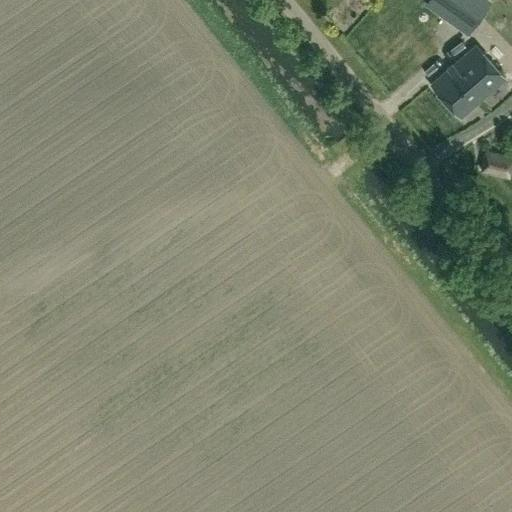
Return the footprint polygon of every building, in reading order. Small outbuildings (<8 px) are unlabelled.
[(488,0),(430,0),(427,5),(465,33),(488,0)] [(493,22),(510,2),(506,0),(500,0),(486,16),(493,22)] [(511,1),(484,29),(511,58),(511,1)] [(505,78),(477,44),(431,84),(459,117),(505,78)] [(508,176),(511,160),(511,156),(485,150),(481,170),(508,176)]
